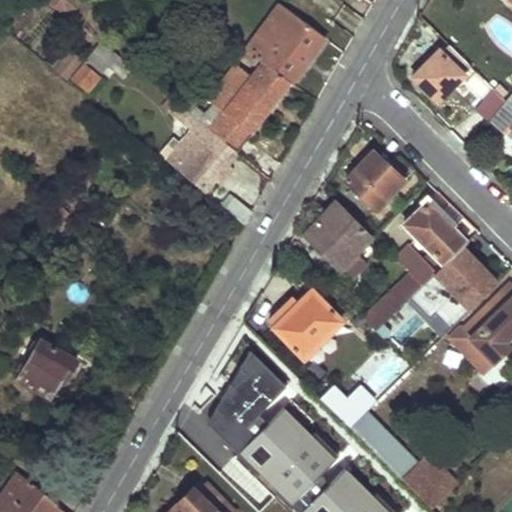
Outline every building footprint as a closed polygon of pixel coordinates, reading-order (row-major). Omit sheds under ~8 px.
[(46,0),(76,23),(89,7),(79,0),(46,0)] [(288,83),(321,41),(276,9),(258,34),(241,56),(250,64),(255,59),(288,83)] [(115,54),(98,42),(82,64),(98,77),(103,71),(111,59),(115,54)] [(470,65),(449,45),(441,52),(439,50),(421,68),(426,73),(418,82),(437,102),(463,74),(461,73),(470,65)] [(63,78),(79,59),(68,51),(65,53),(59,48),(45,64),(63,78)] [(103,71),(117,82),(126,71),(111,59),(103,71)] [(234,151),(288,83),(255,59),(250,64),(256,68),(245,81),(230,69),(202,104),(208,109),(217,116),(207,128),(234,151)] [(98,77),(82,64),(70,80),(86,92),(98,77)] [(426,73),(421,68),(413,76),(418,82),(426,73)] [(485,81),(467,102),(489,121),(505,101),(502,98),(494,89),(485,81)] [(506,93),(498,85),(494,89),(502,98),(506,93)] [(207,128),(197,121),(175,103),(164,117),(188,136),(166,161),(203,192),(234,151),(207,128)] [(197,121),(207,128),(217,116),(208,109),(197,121)] [(404,181),(373,151),(346,180),(354,186),(347,193),(364,209),(371,202),(378,209),(404,181)] [(250,212),(233,199),(225,209),(243,225),(250,212)] [(371,236),(337,201),(305,232),(338,267),(371,236)] [(463,247),(467,243),(454,228),(440,214),(428,201),(405,224),(431,252),(444,265),(463,247)] [(464,218),(450,204),(440,214),(454,228),(464,218)] [(411,245),(397,258),(422,285),(437,272),(424,259),(411,245)] [(497,283),(463,247),(444,265),(437,272),(422,285),(422,286),(409,298),(429,319),(434,314),(449,330),(497,283)] [(444,265),(431,252),(424,259),(437,272),(444,265)] [(409,298),(422,286),(410,274),(363,319),(375,331),(382,324),(405,302),(409,298)] [(449,338),(483,373),(509,348),(504,342),(511,334),(511,286),(509,283),(464,327),(462,325),(449,338)] [(342,321),(312,290),(273,327),(303,358),(342,321)] [(429,319),(409,298),(405,302),(440,338),(445,334),(449,330),(434,314),(429,319)] [(390,331),(382,324),(375,331),(382,338),(390,331)] [(385,343),(357,371),(380,393),(408,366),(385,343)] [(286,387),(250,351),(239,369),(245,374),(233,387),(230,384),(215,409),(220,414),(209,426),(239,454),(259,473),(278,492),(298,511),(389,511),(373,496),(348,472),(311,435),(283,408),(267,424),(258,415),(286,387)] [(61,388),(69,374),(33,352),(16,380),(47,400),(56,384),(61,388)] [(239,369),(230,384),(233,387),(245,374),(239,369)] [(330,397),(325,393),(320,398),(325,402),(330,397)] [(347,415),(330,397),(325,402),(342,420),(347,415)] [(347,415),(342,420),(349,427),(367,409),(360,402),(347,415)] [(207,423),(209,426),(220,414),(215,409),(207,423)] [(314,432),(311,435),(348,472),(351,469),(314,432)] [(234,459),(253,478),(259,473),(239,454),(234,459)] [(401,479),(431,509),(455,486),(425,456),(401,479)] [(0,511),(61,511),(58,509),(60,507),(18,475),(0,498),(0,511)] [(173,507),(178,511),(227,511),(232,507),(205,481),(197,490),(194,487),(173,507)] [(275,494),(293,511),(298,511),(278,492),(275,494)] [(395,511),(376,493),(373,496),(389,511),(395,511)]
